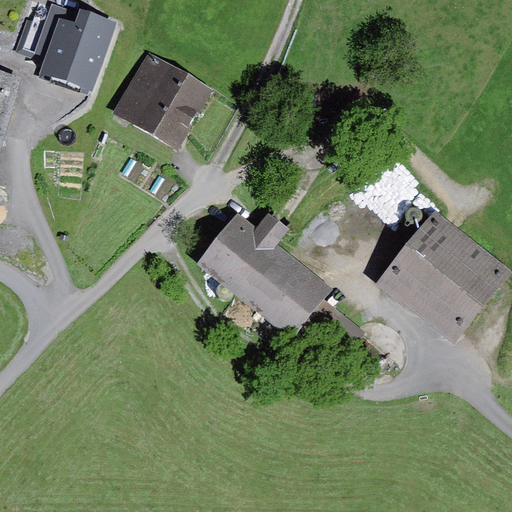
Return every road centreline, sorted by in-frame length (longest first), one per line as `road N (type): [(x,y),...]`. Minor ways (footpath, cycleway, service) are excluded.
road 1 (track): [(0,386),(56,325),(146,251),(224,162),(301,0)]
road 2 (track): [(167,228),(191,294),(270,359),(354,392),(444,363),(486,400)]
road 3 (track): [(56,325),(60,274),(15,155),(30,73),(0,58)]
